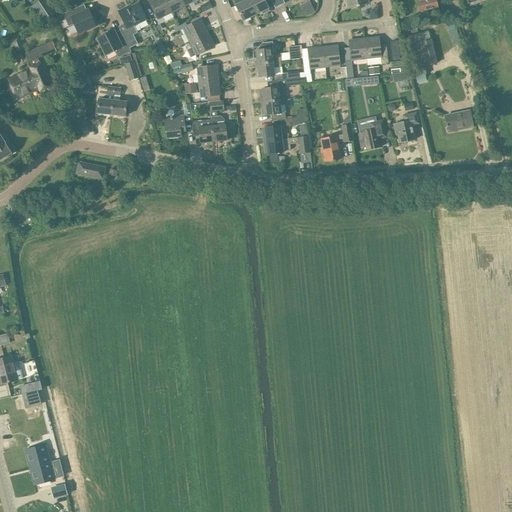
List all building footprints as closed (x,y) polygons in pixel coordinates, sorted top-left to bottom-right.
[(57,14),(48,0),(42,0),(31,7),(42,23),(57,14)] [(171,13),(164,0),(152,0),(148,2),(158,20),(171,13)] [(164,0),(171,13),(185,6),(181,0),(164,0)] [(256,15),(248,0),(247,0),(243,3),(241,0),(234,0),(236,6),(244,21),(256,15)] [(248,0),(256,15),(262,12),(263,14),(269,11),(268,9),(269,9),(264,0),(248,0)] [(283,0),(270,0),(275,9),(285,4),(283,0)] [(346,0),(349,9),(368,3),(366,3),(365,0),(346,0)] [(419,0),(420,1),(418,2),(421,12),(438,7),(435,0),(419,0)] [(204,5),(206,10),(212,8),(209,2),(204,5)] [(123,36),(130,49),(138,45),(133,36),(137,34),(134,26),(146,20),(138,4),(131,8),(130,7),(118,13),(127,30),(128,29),(130,32),(123,36)] [(305,16),(314,11),(311,5),(302,10),(305,16)] [(390,18),(393,9),(381,5),(378,14),(390,18)] [(82,14),(79,8),(62,16),(68,29),(74,26),(79,35),(95,28),(94,26),(96,26),(94,21),(92,16),(91,17),(89,12),(88,13),(88,11),(82,14)] [(378,9),(369,8),(369,18),(378,19),(378,9)] [(188,42),(205,34),(201,25),(203,24),(201,20),(182,29),(188,42)] [(461,43),(457,29),(449,32),(453,45),(461,43)] [(475,31),(477,42),(492,40),(491,30),(475,31)] [(131,52),(130,49),(123,36),(117,39),(114,32),(112,33),(112,32),(107,34),(107,33),(102,36),(103,36),(98,39),(99,40),(98,41),(106,57),(115,52),(119,59),(131,52)] [(207,33),(205,34),(188,42),(191,48),(186,50),(190,58),(214,47),(214,46),(211,47),(207,39),(210,38),(207,33)] [(23,49),(22,46),(21,46),(19,40),(19,39),(18,37),(8,41),(11,48),(14,46),(16,52),(23,49)] [(379,37),(364,38),(366,59),(367,59),(367,65),(381,64),(388,63),(386,44),(379,45),(379,37)] [(350,48),(344,49),(345,67),(347,67),(351,66),(351,60),(366,59),(364,38),(349,40),(350,48)] [(437,63),(431,39),(410,44),(416,68),(413,69),(415,77),(426,74),(424,66),(437,63)] [(26,85),(29,94),(39,90),(40,92),(50,88),(38,58),(56,51),(52,41),(24,53),(30,70),(31,70),(33,76),(27,79),(29,84),(26,85)] [(256,51),(258,64),(273,63),(280,62),(280,55),(272,56),(272,49),(271,50),(271,48),(273,47),(272,43),(262,44),(262,47),(261,48),(258,49),(259,51),(256,51)] [(166,52),(162,44),(156,47),(161,55),(166,52)] [(337,45),(322,47),(325,67),(340,66),(337,45)] [(297,59),(295,46),(288,47),(290,60),(297,59)] [(325,67),(322,47),(307,48),(308,57),(303,57),(305,74),(310,74),(310,69),(325,67)] [(138,78),(133,61),(125,64),(130,80),(138,78)] [(180,61),(169,64),(170,69),(180,66),(181,66),(180,61)] [(281,67),(280,62),(273,63),(258,64),(259,70),(256,71),(256,77),(259,77),(259,78),(275,76),(274,68),(281,67)] [(180,66),(182,74),(193,70),(191,63),(181,66),(180,66)] [(87,77),(83,64),(73,67),(78,81),(87,77)] [(197,68),(198,83),(216,81),(215,71),(218,71),(217,66),(197,68)] [(345,79),(347,79),(346,67),(340,68),(340,75),(335,75),(335,80),(341,79),(345,79)] [(380,74),(379,67),(368,68),(369,75),(380,74)] [(16,99),(29,94),(26,85),(29,84),(27,79),(33,76),(31,70),(30,70),(8,79),(16,99)] [(286,73),(287,80),(290,79),(299,78),(298,71),(286,73)] [(347,79),(345,79),(346,87),(379,84),(378,76),(353,78),(348,79),(347,79)] [(219,80),(216,81),(198,83),(200,98),(220,96),(220,95),(218,95),(217,86),(219,86),(219,80)] [(193,93),(191,84),(184,84),(186,94),(193,93)] [(97,114),(111,115),(114,88),(108,87),(106,100),(99,100),(97,114)] [(121,89),(114,88),(111,115),(125,117),(126,103),(119,102),(121,89)] [(280,101),(284,101),(284,93),(279,94),(278,88),(263,90),(263,91),(260,91),(261,98),(263,97),(264,103),(280,101)] [(210,102),(211,120),(213,142),(227,140),(225,125),(217,126),(216,111),(224,110),(223,101),(210,102)] [(286,119),(285,112),(286,112),(284,101),(280,101),(264,103),(265,108),(262,109),(262,115),(265,115),(265,116),(271,115),(272,121),(285,119),(286,119)] [(473,127),(469,111),(445,116),(448,131),(460,128),(460,127),(462,127),(463,129),(473,127)] [(419,124),(417,112),(403,115),(404,122),(393,124),(396,135),(397,135),(399,142),(415,139),(412,125),(419,124)] [(193,131),(192,123),(192,116),(165,119),(166,139),(180,138),(180,132),(193,131)] [(286,119),(285,119),(286,126),(300,125),(301,137),(308,136),(306,124),(305,117),(286,119)] [(375,117),(357,121),(360,133),(363,133),(367,150),(381,147),(378,134),(385,132),(383,120),(377,122),(375,117)] [(349,124),(348,119),(343,120),(344,125),(341,126),(343,135),(337,136),(321,140),(325,162),(341,159),(338,143),(344,142),(344,143),(354,141),(350,124),(349,124)] [(200,143),(213,142),(211,120),(198,121),(198,122),(192,123),(193,131),(193,136),(199,136),(200,143)] [(265,129),(262,130),(263,136),(266,136),(266,141),(287,139),(287,138),(289,135),(285,133),(281,133),(280,127),(265,128),(265,129)] [(0,136),(0,160),(11,153),(11,152),(15,150),(5,134),(0,136)] [(267,147),(264,147),(264,154),(267,153),(268,155),(283,153),(283,152),(288,151),(290,149),(290,144),(297,144),(299,146),(300,154),(310,153),(310,149),(308,136),(301,137),(287,138),(287,139),(266,141),(267,147)] [(310,162),(301,163),(301,172),(311,171),(310,162)] [(104,169),(80,163),(78,174),(102,179),(104,169)] [(118,171),(110,169),(109,175),(117,177),(118,171)] [(6,333),(0,334),(0,345),(9,343),(6,333)] [(13,363),(11,357),(0,359),(0,382),(0,385),(17,380),(17,379),(22,378),(18,362),(13,363)] [(37,391),(22,394),(24,401),(39,397),(37,391)] [(44,443),(24,448),(33,484),(53,479),(44,443)] [(64,485),(51,488),(54,499),(66,496),(64,485)]
